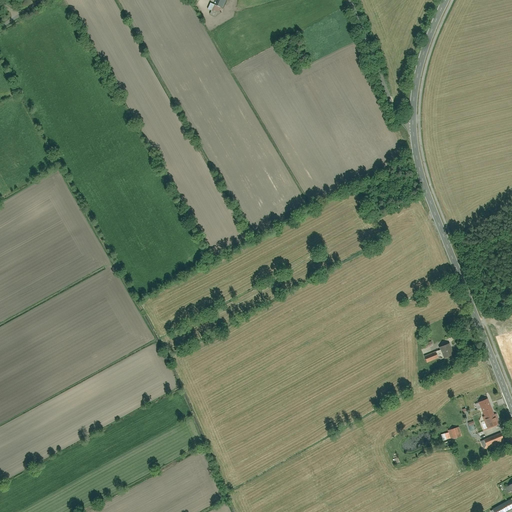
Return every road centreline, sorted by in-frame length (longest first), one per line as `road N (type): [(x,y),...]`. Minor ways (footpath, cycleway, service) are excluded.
road 1 (tertiary): [(511,404),(419,175),(410,119)]
road 2 (residential): [(350,0),(388,97),(410,119)]
road 3 (tertiary): [(410,119),(420,62),(445,0)]
